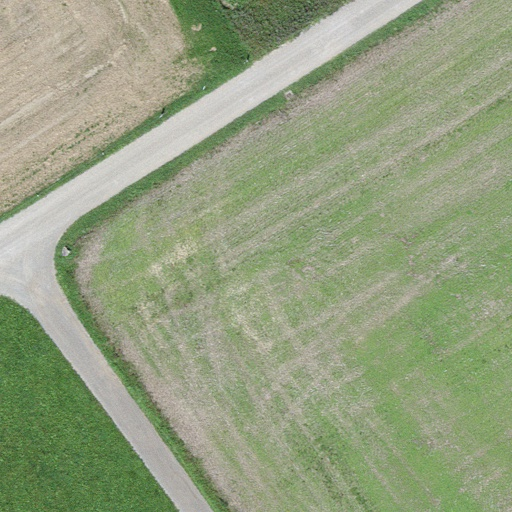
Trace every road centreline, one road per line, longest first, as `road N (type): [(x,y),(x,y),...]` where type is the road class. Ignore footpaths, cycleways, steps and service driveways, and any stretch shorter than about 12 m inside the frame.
road 1 (track): [(395,0),(0,248)]
road 2 (track): [(21,233),(210,511)]
